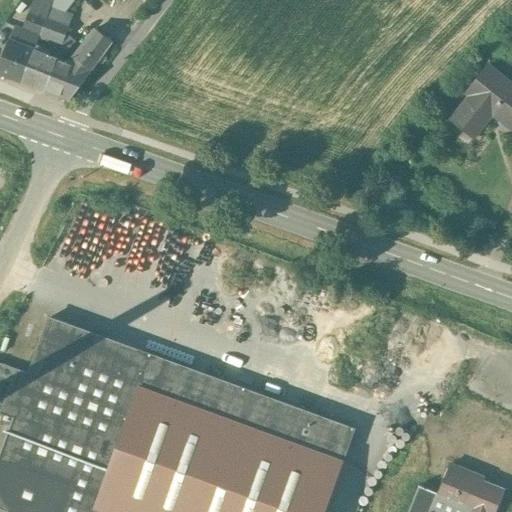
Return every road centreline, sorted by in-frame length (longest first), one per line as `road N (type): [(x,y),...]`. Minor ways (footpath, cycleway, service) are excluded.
road 1 (primary): [(511,298),(64,137)]
road 2 (unclassified): [(166,0),(64,137)]
road 3 (unclassified): [(64,137),(0,281)]
